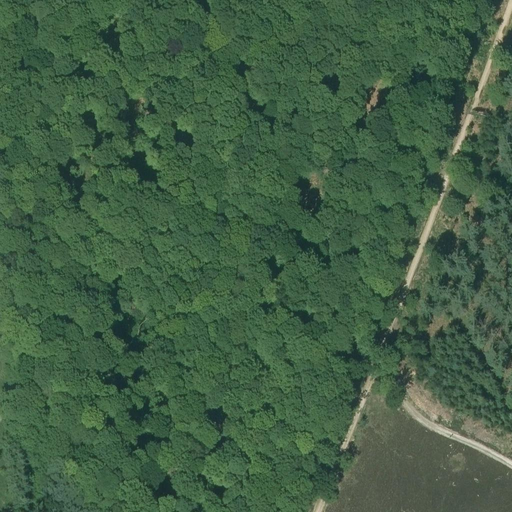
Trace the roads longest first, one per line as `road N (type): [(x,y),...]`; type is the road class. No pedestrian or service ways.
road 1 (track): [(317,511),(511,0)]
road 2 (track): [(372,370),(422,421),(511,464)]
